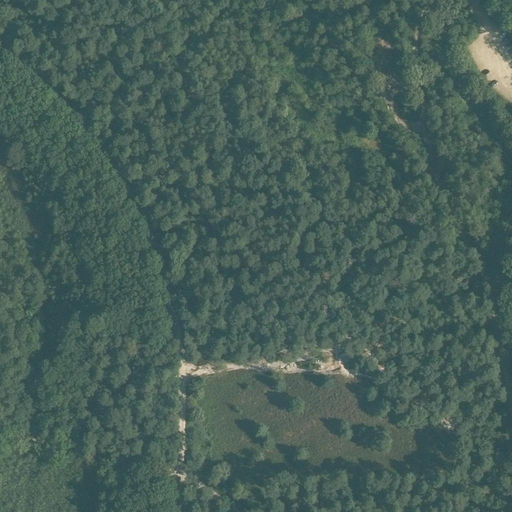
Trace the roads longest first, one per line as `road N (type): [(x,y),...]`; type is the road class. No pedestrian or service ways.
road 1 (track): [(434,1),(417,25),(415,56),(437,181),(484,280),(511,402)]
road 2 (track): [(160,269),(138,207),(73,112),(0,45)]
